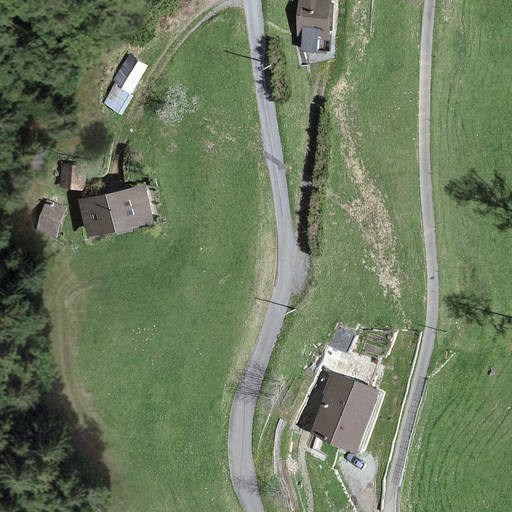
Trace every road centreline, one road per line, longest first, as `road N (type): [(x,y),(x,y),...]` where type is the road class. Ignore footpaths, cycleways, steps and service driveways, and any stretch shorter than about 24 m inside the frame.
road 1 (unclassified): [(254,0),(284,225),(284,274),(241,442),(257,511)]
road 2 (residential): [(390,511),(433,318),(423,139),(431,0)]
road 3 (track): [(115,166),(164,61),(183,34),(227,0)]
